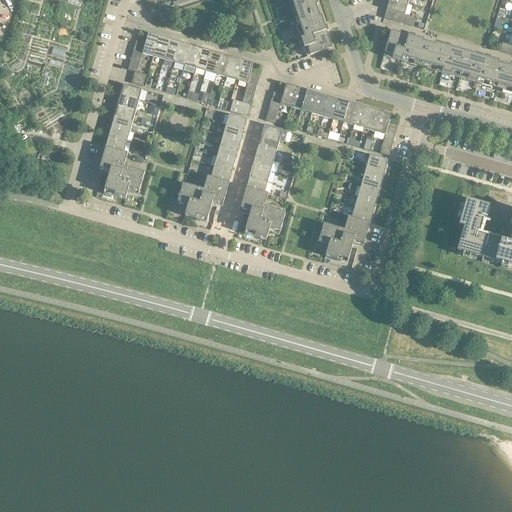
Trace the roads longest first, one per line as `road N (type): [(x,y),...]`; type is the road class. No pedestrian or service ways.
road 1 (tertiary): [(511,406),(0,265)]
road 2 (residential): [(82,149),(69,210),(371,297)]
road 3 (residential): [(424,112),(371,297)]
road 4 (residential): [(424,112),(365,93),(334,0)]
road 5 (residential): [(124,0),(82,149)]
